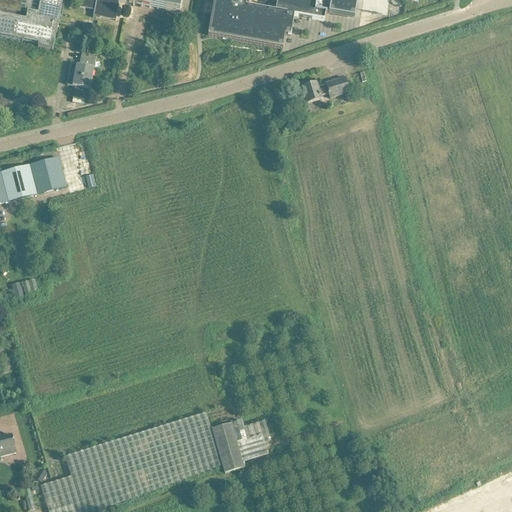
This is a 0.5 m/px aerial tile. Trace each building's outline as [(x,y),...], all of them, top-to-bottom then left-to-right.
[(0,102),(4,81),(47,90),(53,59),(10,51),(12,41),(38,46),(38,48),(53,51),(58,25),(60,25),(64,1),(62,1),(62,0),(0,0),(0,38),(2,39),(0,47),(0,102)] [(79,0),(78,8),(79,8),(79,7),(94,10),(93,18),(100,20),(100,18),(115,21),(116,22),(119,3),(133,5),(133,6),(134,7),(134,6),(165,11),(180,14),(182,0),(79,0)] [(214,0),(208,37),(282,50),(285,37),(290,38),(294,17),(324,22),(325,14),(354,19),(357,0),(214,0)] [(67,86),(75,88),(89,90),(96,59),(81,56),(79,67),(71,65),(67,86)] [(87,101),(89,90),(75,88),(73,99),(87,101)] [(0,204),(37,196),(66,188),(59,159),(29,167),(0,174),(0,204)] [(93,176),(86,178),(89,189),(96,188),(93,176)] [(15,299),(24,296),(20,284),(12,286),(15,299)] [(10,358),(0,361),(2,369),(7,368),(8,372),(12,370),(10,358)] [(0,451),(8,449),(9,455),(16,454),(14,447),(15,447),(12,435),(0,438),(0,451)]
